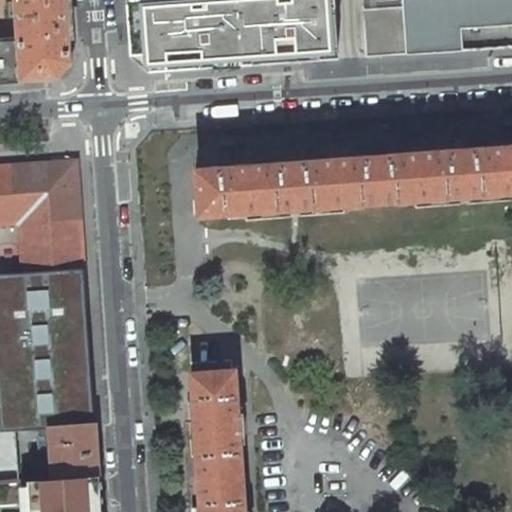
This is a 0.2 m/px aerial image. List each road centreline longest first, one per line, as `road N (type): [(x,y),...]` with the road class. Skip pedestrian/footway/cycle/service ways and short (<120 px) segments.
road 1 (residential): [(511,83),(100,106)]
road 2 (residential): [(100,106),(128,511)]
